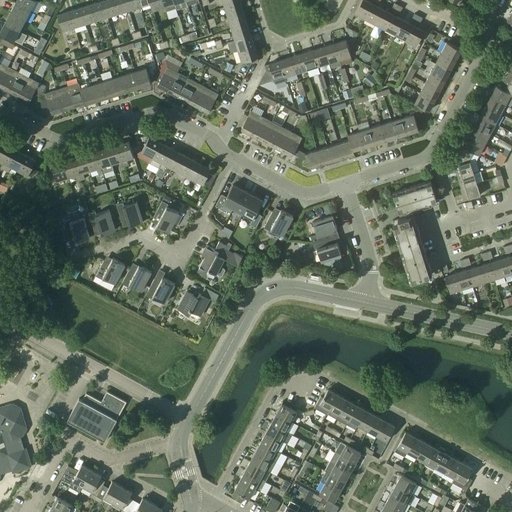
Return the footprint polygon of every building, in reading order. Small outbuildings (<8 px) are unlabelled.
[(16,0),(16,2),(30,10),(35,0),(16,0)] [(96,19),(107,16),(102,0),(91,4),(96,19)] [(107,16),(118,13),(114,0),(102,0),(107,16)] [(114,0),(118,13),(129,9),(126,0),(114,0)] [(137,0),(126,0),(129,9),(140,6),(137,0)] [(153,9),(164,6),(162,0),(150,0),(151,2),(153,9)] [(174,0),(162,0),(164,6),(166,11),(169,19),(179,16),(176,8),(177,8),(175,3),(174,0)] [(365,18),(373,4),(365,0),(362,0),(355,13),(365,18)] [(240,1),(225,6),(228,17),(244,12),(240,1)] [(16,2),(10,12),(25,20),(30,22),(35,12),(30,10),(16,2)] [(85,23),(96,19),(91,4),(80,7),(85,23)] [(365,18),(376,24),(383,9),(373,4),(365,18)] [(74,26),(85,23),(80,7),(69,10),(74,26)] [(45,13),(43,17),(49,20),(51,16),(53,11),(48,8),(46,13),(45,13)] [(376,24),(386,29),(393,14),(383,9),(376,24)] [(63,30),(74,26),(69,10),(58,14),(63,30)] [(20,30),(25,20),(10,12),(5,22),(20,30)] [(244,12),(228,17),(232,28),(247,24),(244,12)] [(403,20),(393,14),(386,29),(396,34),(403,20)] [(38,27),(44,30),(49,20),(43,17),(41,20),(38,27)] [(396,34),(406,40),(413,25),(403,20),(396,34)] [(19,31),(20,30),(5,22),(0,32),(21,44),(26,35),(19,31)] [(247,24),(232,28),(235,39),(251,34),(247,24)] [(413,25),(406,40),(417,45),(424,31),(413,25)] [(350,36),(352,44),(358,33),(353,30),(350,36)] [(251,34),(235,39),(239,50),(254,45),(251,34)] [(346,39),(335,43),(340,59),(340,58),(342,65),(352,61),(350,55),(351,55),(346,39)] [(40,40),(34,51),(40,54),(43,47),(45,43),(40,40)] [(441,52),(456,60),(461,49),(447,42),(441,52)] [(335,43),(324,46),(329,62),(330,62),(332,68),(341,65),(339,59),(340,59),(335,43)] [(254,45),(239,50),(242,62),(250,59),(252,63),(259,61),(257,57),(258,57),(254,45)] [(318,65),(329,62),(324,46),(313,50),(318,65)] [(313,50),(302,53),(307,69),(310,76),(320,73),(318,65),(313,50)] [(37,61),(39,57),(29,52),(27,56),(37,61)] [(366,52),(363,58),(368,60),(371,55),(366,52)] [(451,70),(456,60),(441,52),(436,62),(451,70)] [(296,72),(307,69),(302,53),(291,56),(296,72)] [(285,75),(296,72),(291,56),(280,60),(285,75)] [(165,59),(155,79),(159,82),(157,86),(167,92),(178,72),(180,67),(165,59)] [(264,74),(261,79),(263,79),(273,77),(274,79),(275,84),(287,80),(285,75),(280,60),(269,63),(269,64),(265,65),(266,70),(264,74)] [(0,82),(9,66),(0,61),(0,82)] [(224,68),(230,72),(233,65),(227,62),(224,68)] [(431,72),(445,80),(451,70),(436,62),(431,72)] [(0,82),(0,86),(9,91),(19,71),(9,66),(0,82)] [(146,67),(135,71),(140,87),(151,83),(146,67)] [(19,96),(29,77),(19,71),(9,91),(19,96)] [(135,71),(124,74),(129,90),(140,87),(135,71)] [(178,72),(167,92),(177,97),(188,77),(178,72)] [(431,72),(425,82),(440,90),(445,80),(431,72)] [(124,74),(113,78),(118,94),(129,90),(124,74)] [(372,75),(365,82),(371,87),(377,79),(372,75)] [(45,85),(29,77),(19,96),(29,102),(34,93),(39,96),(45,85)] [(187,102),(198,82),(188,77),(177,97),(187,102)] [(511,80),(506,77),(501,87),(501,88),(511,93),(511,80)] [(113,78),(102,81),(107,97),(118,94),(113,78)] [(102,81),(91,85),(96,101),(107,97),(102,81)] [(74,107),(85,104),(80,88),(81,88),(79,82),(67,86),(74,107)] [(208,88),(198,82),(187,102),(197,108),(208,88)] [(435,100),(440,90),(425,82),(420,93),(435,100)] [(39,96),(32,111),(43,117),(52,114),(63,111),(57,89),(45,93),(46,86),(45,85),(39,96)] [(91,85),(81,88),(80,88),(85,104),(96,101),(91,85)] [(350,88),(352,95),(364,92),(362,85),(350,88)] [(501,88),(501,87),(497,85),(491,96),(506,103),(510,106),(511,102),(511,93),(501,88)] [(67,86),(57,89),(63,111),(74,107),(67,86)] [(219,93),(208,88),(197,108),(208,113),(219,93)] [(345,99),(352,97),(349,90),(343,92),(345,99)] [(435,100),(420,93),(415,103),(419,105),(416,111),(421,113),(424,108),(429,111),(435,100)] [(491,96),(486,106),(500,113),(506,103),(491,96)] [(486,106),(481,116),(495,123),(500,113),(486,106)] [(251,135),(261,115),(251,110),(240,130),(251,135)] [(403,118),(407,133),(419,130),(416,120),(418,119),(421,113),(416,111),(414,114),(403,118)] [(251,135),(261,141),(271,121),(261,115),(251,135)] [(481,116),(475,126),(490,134),(495,123),(481,116)] [(403,118),(392,121),(397,137),(407,133),(403,118)] [(281,126),(271,121),(261,141),(271,146),(281,126)] [(392,121),(381,124),(386,140),(397,137),(392,121)] [(381,124),(370,128),(375,143),(386,140),(381,124)] [(292,131),(281,126),(271,146),(281,151),(292,131)] [(484,144),(490,134),(475,126),(470,136),(484,144)] [(359,131),(364,147),(375,143),(370,128),(359,131)] [(302,151),(296,148),(302,137),(292,131),(281,151),(292,157),(293,154),(299,156),(302,151)] [(364,147),(359,131),(348,135),(349,139),(353,150),(364,147)] [(472,157),(475,152),(479,154),(484,144),(470,136),(464,147),(465,147),(462,153),(466,155),(467,155),(472,157)] [(149,137),(146,142),(142,151),(152,157),(160,142),(149,137)] [(338,143),(343,158),(355,155),(353,150),(349,139),(338,143)] [(129,140),(118,144),(124,166),(129,165),(127,158),(134,156),(129,140)] [(152,157),(149,162),(155,166),(159,168),(170,147),(160,142),(152,157)] [(338,143),(327,146),(332,162),(343,158),(338,143)] [(15,149),(5,144),(0,153),(0,159),(4,162),(1,167),(4,169),(15,149)] [(118,144),(107,147),(112,163),(118,161),(120,167),(124,166),(118,144)] [(321,165),(332,162),(327,146),(316,149),(321,165)] [(107,147),(96,151),(103,173),(113,169),(112,163),(107,147)] [(169,173),(172,167),(180,153),(170,147),(159,168),(169,173)] [(25,154),(15,149),(4,169),(9,172),(11,166),(18,169),(25,154)] [(321,165),(316,149),(305,153),(302,151),(299,156),(305,159),(307,159),(310,169),(321,165)] [(96,151),(85,154),(90,170),(97,168),(98,174),(103,173),(96,151)] [(464,163),(454,166),(458,177),(474,172),(480,170),(477,160),(479,154),(475,152),(472,157),(467,155),(466,155),(464,160),(464,163)] [(494,162),(501,166),(506,156),(507,156),(503,153),(499,152),(494,162)] [(190,158),(180,153),(172,167),(178,170),(175,176),(179,178),(190,158)] [(36,160),(25,154),(18,169),(28,175),(28,174),(32,176),(35,170),(32,168),(36,160)] [(74,158),(81,180),(85,178),(83,172),(90,170),(85,154),(74,158)] [(63,161),(68,177),(75,175),(77,181),(81,180),(74,158),(63,161)] [(200,163),(190,158),(179,178),(183,180),(186,175),(193,178),(200,163)] [(68,177),(63,161),(52,165),(55,173),(51,174),(53,181),(57,180),(68,177)] [(211,169),(200,163),(193,178),(203,183),(210,186),(217,173),(210,170),(211,169)] [(458,177),(461,188),(477,183),(474,172),(458,177)] [(164,182),(158,179),(155,184),(161,187),(164,182)] [(431,181),(402,189),(393,192),(399,212),(437,200),(431,181)] [(477,183),(461,188),(465,199),(480,194),(477,183)] [(106,191),(104,184),(95,187),(97,193),(106,191)] [(233,208),(243,189),(233,184),(226,196),(222,194),(215,205),(220,208),(223,203),(233,208)] [(243,189),(233,208),(243,213),(253,194),(243,189)] [(250,224),(256,227),(262,215),(256,212),(263,200),(253,194),(243,213),(253,218),(250,224)] [(168,203),(171,198),(166,195),(163,200),(168,203)] [(162,200),(154,216),(159,220),(157,225),(169,231),(179,212),(167,206),(168,204),(162,200)] [(123,202),(116,204),(122,222),(128,220),(130,225),(143,221),(137,201),(124,205),(123,202)] [(95,211),(89,213),(94,230),(100,228),(102,234),(115,229),(109,209),(96,213),(95,211)] [(272,211),(264,227),(270,231),(271,228),(283,234),(293,216),(281,209),(278,214),(272,211)] [(430,275),(415,229),(411,214),(393,220),(393,222),(398,221),(399,224),(393,226),(411,281),(430,275)] [(313,243),(330,237),(328,231),(337,228),(333,215),(313,221),(317,234),(311,236),(313,243)] [(70,219),(63,221),(69,238),(75,236),(77,241),(90,237),(84,217),(71,221),(70,219)] [(221,231),(228,238),(233,230),(225,226),(223,229),(222,229),(221,231)] [(339,256),(341,255),(337,242),(332,243),(330,237),(313,243),(315,249),(317,249),(321,261),(323,261),(324,264),(340,268),(341,268),(342,267),(342,266),(339,256)] [(206,275),(208,271),(209,271),(221,277),(225,270),(220,267),(224,258),(238,265),(242,256),(235,252),(234,253),(228,250),(230,247),(219,241),(215,249),(207,244),(203,252),(206,254),(198,271),(206,275)] [(511,258),(511,256),(500,259),(505,275),(511,272),(511,258)] [(104,259),(96,276),(102,279),(103,277),(115,283),(125,264),(113,257),(110,262),(104,259)] [(494,278),(505,275),(500,259),(489,262),(494,278)] [(489,262),(478,266),(483,281),(494,278),(489,262)] [(131,266),(122,283),(129,286),(130,284),(142,290),(151,271),(139,265),(136,270),(131,266)] [(478,266),(467,269),(472,285),(483,281),(478,266)] [(80,270),(73,267),(69,274),(76,278),(80,270)] [(467,269),(456,273),(461,288),(472,285),(467,269)] [(461,288),(456,273),(445,276),(450,292),(461,288)] [(154,279),(146,295),(152,298),(153,296),(165,302),(175,283),(163,277),(160,282),(154,279)] [(219,294),(205,287),(201,294),(199,293),(197,297),(187,291),(178,308),(189,313),(191,310),(201,315),(209,298),(215,301),(219,294)] [(511,303),(511,298),(511,297),(503,299),(505,306),(511,303)] [(327,413),(330,409),(338,394),(328,389),(323,397),(321,396),(314,407),(327,414),(327,413)] [(67,420),(98,437),(105,441),(126,401),(105,390),(100,400),(86,393),(82,400),(79,398),(67,420)] [(337,418),(347,399),(338,394),(330,409),(327,413),(337,418)] [(346,424),(357,404),(347,399),(337,418),(346,424)] [(0,477),(1,476),(0,471),(12,468),(13,473),(30,468),(29,465),(32,465),(27,447),(22,449),(19,437),(23,436),(27,428),(21,407),(13,403),(0,406),(0,477)] [(282,403),(276,413),(291,421),(297,411),(282,403)] [(356,429),(358,425),(366,410),(357,404),(346,424),(356,429)] [(376,415),(366,410),(358,425),(367,430),(376,415)] [(276,413),(271,422),(286,431),(291,421),(276,413)] [(367,430),(377,435),(385,420),(376,415),(367,430)] [(385,420),(377,435),(387,440),(395,425),(385,420)] [(266,432),(281,440),(286,443),(291,434),(286,431),(271,422),(266,432)] [(341,433),(332,428),(330,432),(339,437),(341,433)] [(405,456),(407,451),(415,436),(406,431),(395,451),(405,456)] [(266,432),(261,441),(276,450),(281,440),(266,432)] [(407,451),(417,457),(425,442),(415,436),(407,451)] [(261,441),(256,451),(276,462),(281,453),(276,450),(261,441)] [(341,441),(335,451),(355,462),(361,452),(341,441)] [(426,462),(434,447),(425,442),(417,457),(426,462)] [(433,466),(436,467),(444,452),(434,447),(426,462),(426,463),(426,465),(430,467),(433,466)] [(276,462),(256,451),(250,461),(271,472),(276,462)] [(330,461),(350,472),(355,462),(335,451),(330,461)] [(445,472),(453,457),(444,452),(436,467),(433,471),(443,477),(445,472)] [(445,472),(455,477),(463,462),(453,457),(445,472)] [(250,461),(245,470),(266,481),(271,472),(250,461)] [(325,470),(326,471),(345,481),(350,472),(330,461),(325,470)] [(463,462),(455,477),(452,482),(466,489),(472,479),(468,476),(473,468),(463,462)] [(80,491),(83,486),(92,470),(82,464),(76,474),(66,468),(59,482),(69,488),(70,485),(80,491)] [(92,470),(83,486),(93,491),(101,475),(92,470)] [(266,481),(245,470),(240,479),(255,488),(260,491),(266,481)] [(321,480),(325,482),(340,491),(345,481),(326,471),(321,480)] [(411,492),(416,483),(401,474),(396,484),(411,492)] [(250,498),(255,488),(240,479),(235,489),(235,490),(232,495),(240,499),(243,494),(250,498)] [(281,490),(285,492),(291,483),(284,479),(279,488),(281,490)] [(113,502),(122,486),(112,481),(103,497),(113,502)] [(325,482),(320,492),(335,501),(340,491),(325,482)] [(416,495),(411,492),(396,484),(391,494),(406,502),(411,505),(416,495)] [(132,492),(122,486),(113,502),(123,508),(132,492)] [(400,511),(406,502),(391,494),(385,503),(400,511)] [(57,496),(52,506),(62,511),(78,511),(79,511),(79,509),(79,508),(57,496)] [(271,497),(265,509),(270,511),(274,511),(280,502),(271,497)] [(147,511),(153,503),(143,498),(134,511),(147,511)] [(478,511),(481,505),(468,498),(465,504),(460,502),(455,511),(456,511),(479,511),(480,511),(478,511)] [(280,509),(277,511),(296,511),(297,510),(300,505),(290,500),(284,511),(280,509)] [(330,511),(336,511),(339,507),(328,500),(323,508),(330,511)] [(160,511),(163,508),(153,503),(147,511),(160,511)] [(385,503),(380,511),(401,511),(400,511),(385,503)]
